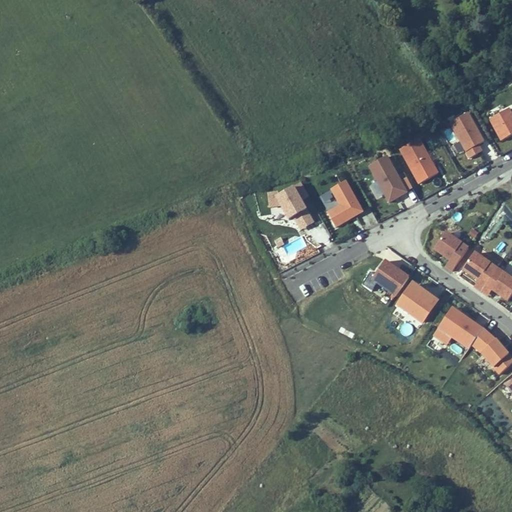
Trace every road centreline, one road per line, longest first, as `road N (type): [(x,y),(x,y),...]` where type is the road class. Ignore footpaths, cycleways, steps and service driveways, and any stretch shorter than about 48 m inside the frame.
road 1 (residential): [(389,236),(511,324)]
road 2 (residential): [(511,166),(389,236)]
